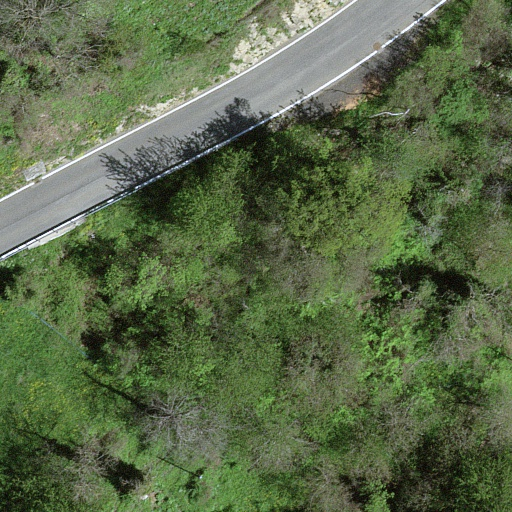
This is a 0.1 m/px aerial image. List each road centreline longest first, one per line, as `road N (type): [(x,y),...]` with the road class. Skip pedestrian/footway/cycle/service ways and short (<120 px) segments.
road 1 (tertiary): [(0,229),(297,73),(400,0)]
road 2 (track): [(511,403),(435,511)]
